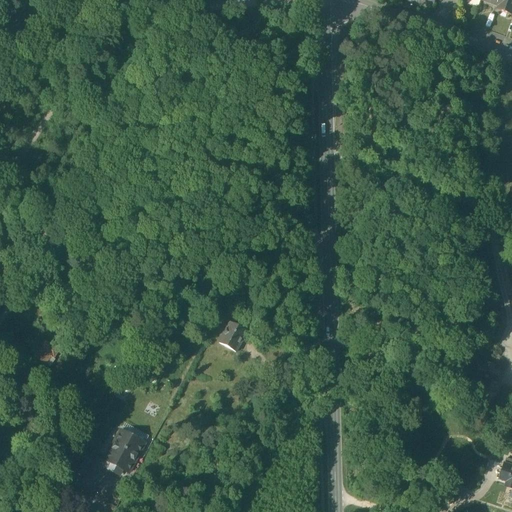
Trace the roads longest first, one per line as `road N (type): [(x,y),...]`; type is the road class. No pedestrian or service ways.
road 1 (secondary): [(326,0),(337,511)]
road 2 (residential): [(173,10),(0,324)]
road 3 (track): [(327,152),(511,211)]
